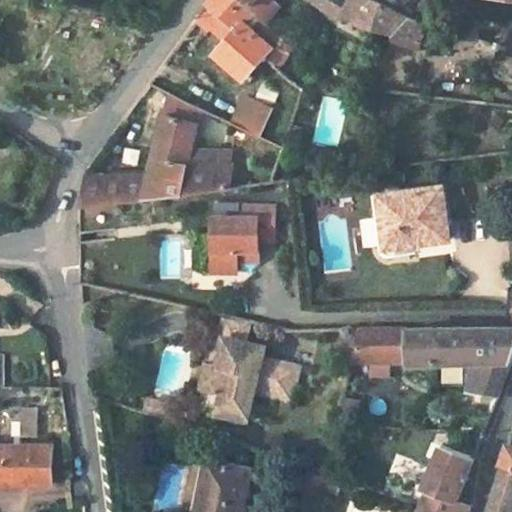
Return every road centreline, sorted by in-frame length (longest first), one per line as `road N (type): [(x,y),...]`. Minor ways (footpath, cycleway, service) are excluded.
road 1 (residential): [(61,249),(96,511)]
road 2 (residential): [(190,0),(79,146)]
